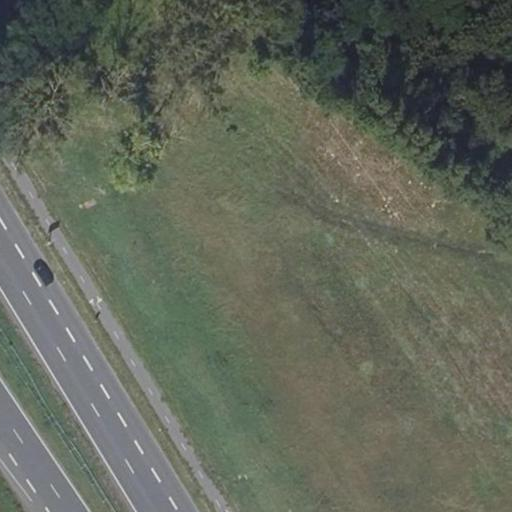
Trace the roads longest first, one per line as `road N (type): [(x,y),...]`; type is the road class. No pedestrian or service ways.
road 1 (primary): [(159,511),(0,256)]
road 2 (primary): [(0,405),(70,511)]
